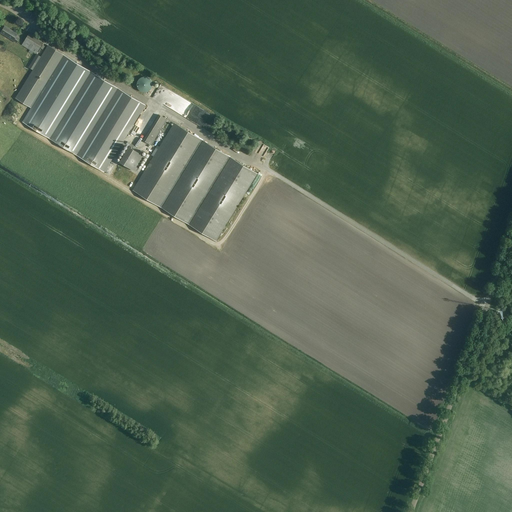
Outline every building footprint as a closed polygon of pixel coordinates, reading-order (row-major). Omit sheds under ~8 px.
[(17,34),(5,26),(1,33),(17,42),(19,38),(16,36),(17,34)] [(43,43),(29,34),(22,45),(36,53),(43,43)] [(49,46),(17,97),(58,123),(90,72),(49,46)] [(146,107),(91,73),(51,138),(78,155),(109,174),(115,166),(110,164),(146,107)] [(187,116),(192,105),(185,100),(184,101),(183,100),(166,93),(167,92),(161,90),(159,93),(163,96),(159,94),(158,95),(155,97),(156,98),(158,102),(162,100),(164,96),(166,97),(168,95),(169,98),(172,97),(170,100),(171,102),(168,103),(170,104),(171,107),(178,111),(182,113),(187,112),(186,113),(187,116)] [(167,120),(159,115),(143,140),(151,145),(167,120)] [(256,175),(174,124),(133,189),(216,241),(256,175)] [(144,156),(129,147),(120,161),(135,171),(144,156)] [(116,165),(112,173),(126,181),(130,173),(116,165)]
